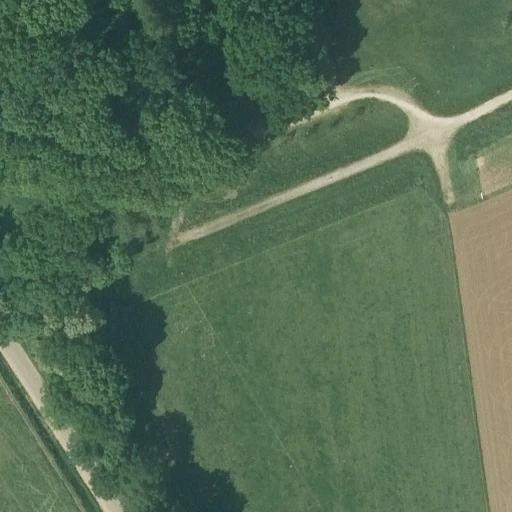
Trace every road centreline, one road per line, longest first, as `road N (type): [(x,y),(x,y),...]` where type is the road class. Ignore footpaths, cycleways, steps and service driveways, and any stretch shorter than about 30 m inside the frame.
road 1 (track): [(0,252),(124,179),(296,115),(321,83),(307,0)]
road 2 (unclassified): [(115,511),(0,331)]
